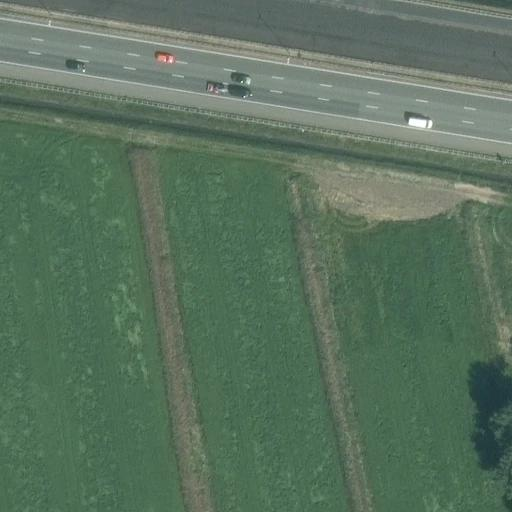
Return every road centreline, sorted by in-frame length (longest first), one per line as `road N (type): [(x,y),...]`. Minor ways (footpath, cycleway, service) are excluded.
road 1 (motorway): [(0,44),(511,126)]
road 2 (motorway): [(511,58),(146,0)]
